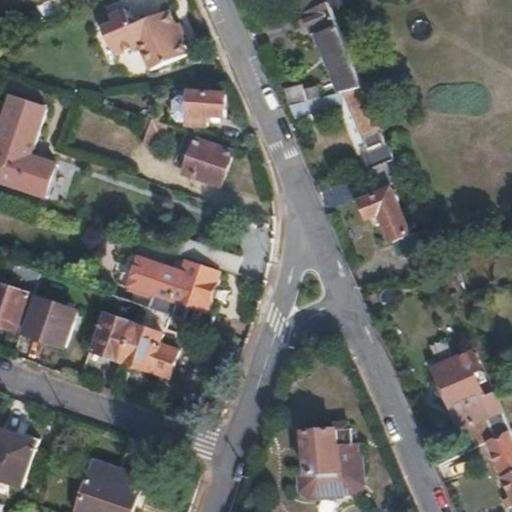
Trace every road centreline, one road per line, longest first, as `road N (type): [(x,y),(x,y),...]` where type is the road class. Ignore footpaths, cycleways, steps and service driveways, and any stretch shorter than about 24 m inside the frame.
road 1 (residential): [(319,227),(439,511)]
road 2 (residential): [(0,372),(234,452)]
road 3 (residential): [(222,0),(319,227)]
road 4 (residential): [(319,227),(234,452)]
